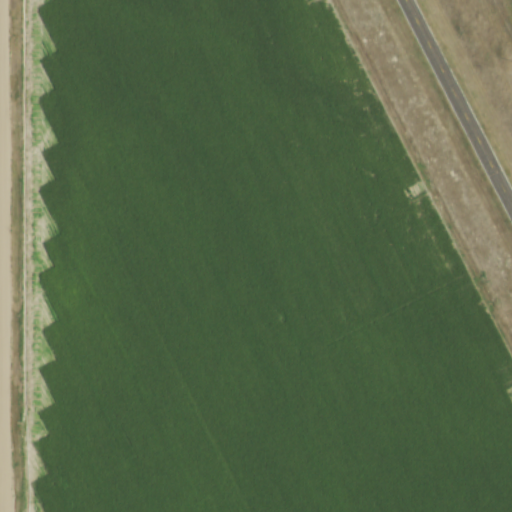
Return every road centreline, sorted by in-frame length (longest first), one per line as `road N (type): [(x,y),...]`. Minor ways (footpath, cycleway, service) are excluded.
road 1 (residential): [(2,511),(0,0)]
road 2 (primary): [(511,201),(407,0)]
